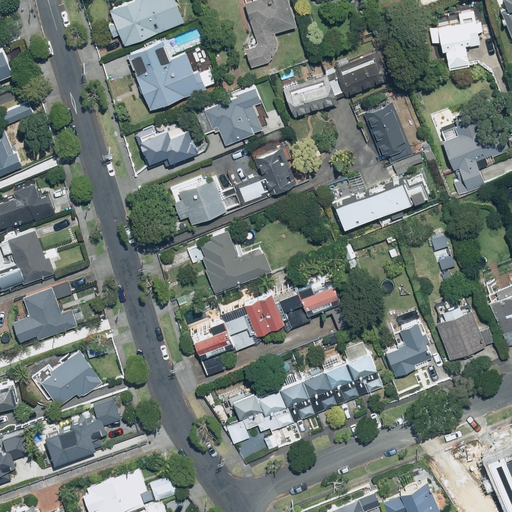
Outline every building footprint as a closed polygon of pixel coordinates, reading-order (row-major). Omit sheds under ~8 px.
[(187,19),(178,0),(125,0),(109,7),(125,45),(187,19)] [(252,65),(272,57),(274,54),(275,54),(275,53),(276,52),(276,51),(277,50),(277,49),(277,48),(278,47),(278,46),(278,45),(279,44),(279,43),(279,42),(279,41),(279,38),(276,30),(277,30),(299,22),(291,0),(246,0),(258,36),(260,41),(246,46),(252,65)] [(511,0),(507,0),(509,5),(501,8),(511,34),(511,0)] [(480,38),(476,17),(438,24),(446,67),(471,62),(468,41),(480,38)] [(208,81),(215,79),(209,63),(195,68),(188,48),(172,54),(166,36),(129,49),(149,107),(210,85),(208,81)] [(0,75),(14,70),(4,46),(0,47),(0,75)] [(380,49),(336,67),(346,92),(390,74),(380,49)] [(329,69),(286,87),(297,114),(340,97),(329,69)] [(255,82),(206,107),(215,124),(218,123),(225,142),(265,126),(256,104),(264,100),(255,82)] [(31,100),(0,111),(0,113),(4,124),(35,112),(31,100)] [(370,108),(385,152),(391,150),(393,156),(411,150),(393,100),(370,108)] [(461,129),(440,138),(453,168),(446,171),(456,195),(487,182),(480,165),(509,153),(502,137),(489,143),(474,105),(455,113),(461,129)] [(280,108),(266,115),(273,130),(287,124),(280,108)] [(154,123),(135,132),(150,167),(166,159),(164,154),(169,153),(171,159),(198,148),(186,119),(157,131),(154,123)] [(0,174),(25,163),(18,146),(14,148),(5,127),(0,129),(0,174)] [(244,203),(298,183),(289,158),(293,156),(290,147),(285,149),(284,145),(254,157),(261,174),(237,183),(244,203)] [(421,150),(408,156),(413,165),(426,158),(421,150)] [(193,221),(242,202),(235,186),(224,190),(217,173),(180,188),(183,196),(175,200),(181,216),(189,213),(193,221)] [(404,176),(338,201),(348,226),(430,194),(424,177),(407,183),(404,176)] [(42,193),(36,178),(15,186),(18,193),(0,199),(0,226),(0,227),(13,222),(14,224),(35,217),(36,219),(56,212),(48,190),(42,193)] [(47,255),(38,225),(0,237),(4,251),(13,248),(18,262),(0,267),(0,288),(56,270),(51,254),(47,255)] [(241,252),(229,225),(212,232),(214,237),(188,248),(194,262),(205,258),(209,267),(207,269),(216,292),(274,268),(263,243),(241,252)] [(357,253),(351,240),(340,245),(345,258),(357,253)] [(224,314),(190,326),(208,373),(226,366),(222,353),(263,338),(260,331),(284,322),(286,328),(313,318),(311,313),(330,305),(338,325),(350,321),(333,276),(325,279),(327,284),(316,288),(314,281),(276,295),(274,288),(222,308),(224,314)] [(73,290),(69,279),(25,294),(31,312),(15,317),(22,339),(38,334),(39,338),(79,325),(73,306),(63,309),(58,294),(73,290)] [(511,343),(511,280),(497,286),(499,292),(490,296),(509,345),(511,343)] [(196,288),(178,294),(182,305),(200,298),(196,288)] [(448,303),(447,301),(437,304),(441,316),(437,318),(452,357),(488,343),(487,341),(496,337),(490,323),(481,326),(468,292),(455,297),(456,300),(448,303)] [(388,347),(398,374),(417,366),(416,362),(434,355),(428,339),(431,338),(426,326),(422,328),(419,317),(401,324),(407,340),(388,347)] [(106,338),(87,343),(91,355),(110,349),(106,338)] [(385,383),(370,348),(368,349),(363,338),(345,346),(350,357),(347,358),(362,393),(385,383)] [(103,376),(77,343),(51,364),(50,362),(36,373),(61,404),(77,391),(80,395),(103,376)] [(344,360),(339,348),(324,355),(329,366),(325,368),(340,402),(362,393),(347,358),(344,360)] [(340,402),(325,368),(303,377),(318,412),(340,402)] [(300,379),(297,372),(287,376),(290,383),(283,386),(298,421),(318,412),(303,377),(300,379)] [(0,407),(19,403),(13,379),(0,382),(0,407)] [(255,381),(226,394),(232,408),(237,406),(242,418),(229,424),(236,441),(273,424),(261,395),(255,381)] [(298,421),(283,386),(261,395),(273,424),(276,430),(298,421)] [(123,417),(115,395),(94,403),(99,415),(93,417),(92,413),(46,430),(48,435),(36,440),(40,451),(51,448),(55,461),(98,446),(95,436),(110,430),(107,422),(123,417)] [(0,472),(14,467),(11,459),(33,450),(25,428),(4,436),(6,443),(0,445),(0,472)] [(511,511),(511,456),(491,465),(510,511),(511,511)] [(122,511),(146,504),(142,490),(148,488),(140,465),(88,482),(90,488),(84,490),(91,511),(122,511)] [(172,472),(151,480),(157,498),(179,491),(172,472)] [(384,498),(390,511),(403,511),(410,509),(411,511),(420,511),(431,507),(433,511),(443,507),(429,477),(384,498)] [(367,511),(367,509),(382,503),(375,486),(324,505),(326,511),(367,511)] [(40,511),(36,500),(0,511),(60,511),(60,509),(50,511),(40,511)] [(165,511),(166,511),(166,510),(166,509),(166,508),(166,507),(166,506),(165,505),(165,504),(164,504),(164,503),(163,502),(162,502),(162,501),(161,501),(160,500),(159,500),(158,500),(157,500),(156,500),(155,500),(154,500),(153,500),(152,501),(151,501),(150,502),(150,503),(149,503),(149,504),(148,505),(148,506),(148,507),(146,507),(134,511),(165,511)]
